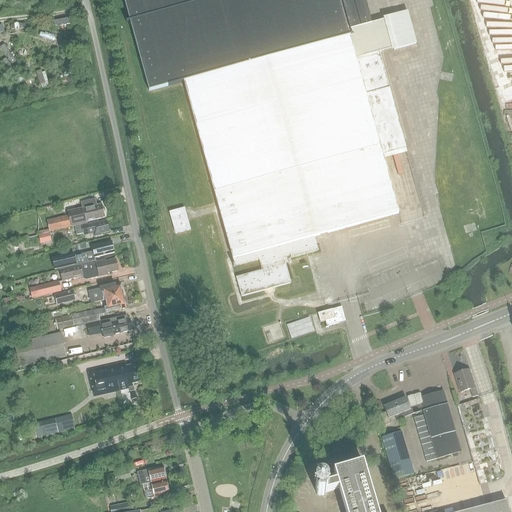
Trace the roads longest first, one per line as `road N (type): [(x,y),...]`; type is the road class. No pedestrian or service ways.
road 1 (residential): [(187,433),(86,0)]
road 2 (tertiary): [(305,423),(362,371),(511,313)]
road 3 (residential): [(187,433),(266,405),(305,423)]
